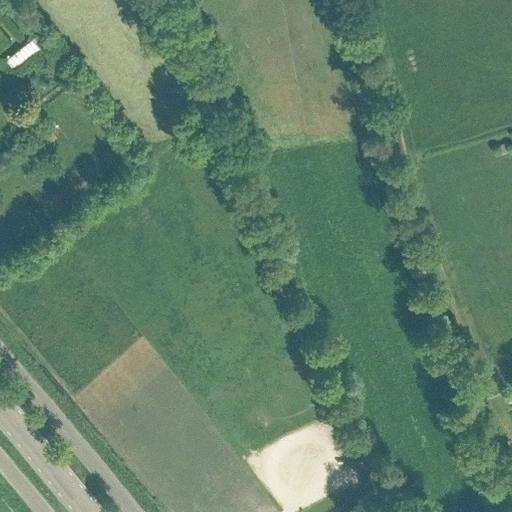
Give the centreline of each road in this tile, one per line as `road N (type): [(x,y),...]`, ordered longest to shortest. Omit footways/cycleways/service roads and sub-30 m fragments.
road 1 (unclassified): [(159,0),(316,365),(391,511)]
road 2 (unclassified): [(130,511),(0,351)]
road 3 (secondary): [(85,511),(0,406)]
